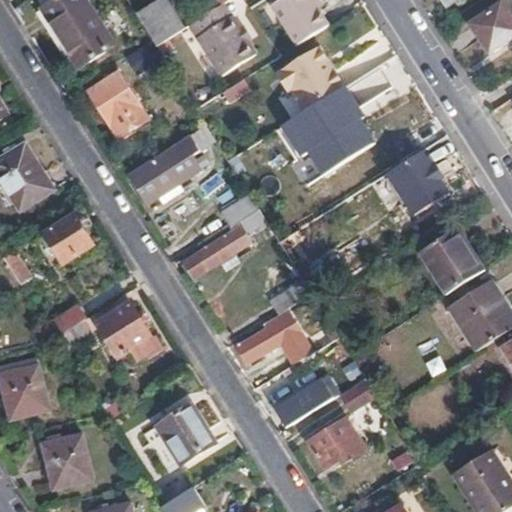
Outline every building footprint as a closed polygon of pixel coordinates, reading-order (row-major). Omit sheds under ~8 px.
[(110,43),(82,0),(52,0),(43,6),(79,63),(110,43)] [(161,0),(158,0),(137,14),(151,37),(155,43),(180,28),(161,0)] [(270,0),(298,43),(330,24),(315,1),(315,0),(270,0)] [(256,52),(223,2),(211,9),(189,22),(222,73),(256,52)] [(511,37),(511,18),(501,4),(470,25),(489,53),(511,37)] [(151,41),(127,57),(137,72),(161,57),(151,41)] [(277,91),(288,116),(349,90),(329,45),(277,68),(286,87),(277,91)] [(149,119),(118,72),(89,90),(116,134),(130,124),(134,129),(149,119)] [(404,108),(383,76),(347,99),(369,131),(404,108)] [(231,104),(253,89),(245,77),(223,91),(231,104)] [(193,153),(216,140),(205,123),(159,152),(162,155),(130,175),(146,202),(202,167),(193,153)] [(53,188),(25,144),(0,159),(0,176),(20,209),(53,188)] [(454,199),(427,161),(395,183),(421,221),(454,199)] [(231,227),(237,222),(260,209),(250,193),(221,211),(231,227)] [(246,235),(268,221),(260,209),(237,222),(240,226),(183,262),(194,278),(250,243),(246,235)] [(93,244),(75,214),(44,233),(63,263),(93,244)] [(449,293),(488,269),(460,227),(423,250),(449,293)] [(14,252),(3,259),(20,286),(32,278),(14,252)] [(282,312),(313,293),(305,279),(275,299),(282,312)] [(473,353),(511,328),(511,307),(494,280),(446,310),(473,353)] [(151,335),(129,304),(95,325),(117,356),(151,335)] [(80,323),(85,319),(77,306),(45,326),(54,339),(80,323)] [(303,335),(288,311),(266,325),(267,327),(237,346),(248,363),(289,338),(291,343),(303,335)] [(340,334),(331,320),(311,333),(320,347),(340,334)] [(54,339),(61,351),(88,335),(80,323),(54,339)] [(0,425),(39,414),(27,369),(0,376),(0,425)] [(276,408),(287,427),(335,398),(322,380),(276,408)] [(389,418),(375,396),(362,404),(377,426),(389,418)] [(215,442),(191,404),(156,426),(181,464),(215,442)] [(363,443),(346,418),(308,443),(325,469),(363,443)] [(95,481),(80,436),(42,447),(56,491),(95,481)] [(504,511),(511,507),(511,485),(490,450),(451,474),(474,511),(504,511)] [(200,501),(190,488),(160,506),(163,511),(203,511),(198,503),(200,501)]
